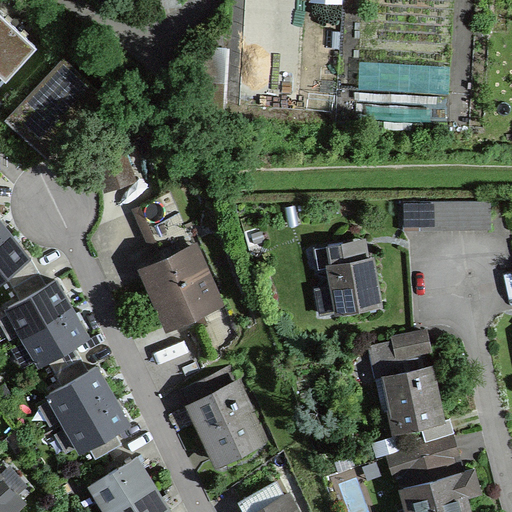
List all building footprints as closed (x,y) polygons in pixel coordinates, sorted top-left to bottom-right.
[(245,0),(239,105),(336,111),(342,0),(245,0)] [(0,9),(0,86),(38,44),(0,9)] [(200,113),(219,132),(220,130),(224,47),(203,46),(200,113)] [(100,93),(64,59),(9,118),(45,152),(100,93)] [(133,177),(123,148),(95,158),(105,187),(133,177)] [(170,194),(139,208),(153,238),(157,236),(163,247),(189,235),(170,194)] [(420,201),(403,201),(403,231),(420,231),(420,229),(420,201)] [(420,201),(420,229),(435,229),(435,201),(420,201)] [(435,201),(435,229),(449,229),(449,201),(435,201)] [(449,201),(449,229),(464,229),(464,201),(449,201)] [(464,201),(464,229),(478,229),(477,201),(464,201)] [(477,201),(478,229),(491,228),(491,201),(477,201)] [(0,279),(6,274),(28,257),(8,232),(0,237),(0,279)] [(317,287),(322,313),(379,303),(371,257),(368,257),(345,261),(343,250),(342,242),(315,247),(318,267),(331,265),(334,284),(317,287)] [(193,247),(145,268),(170,323),(217,301),(193,247)] [(368,257),(367,250),(343,250),(345,261),(368,257)] [(28,257),(6,274),(13,286),(38,271),(28,257)] [(38,271),(13,286),(20,299),(46,284),(38,271)] [(24,333),(71,307),(55,279),(46,284),(20,299),(8,306),(24,333)] [(47,359),(73,344),(88,335),(71,307),(24,333),(41,362),(47,359)] [(426,330),(393,337),(394,340),(397,354),(424,348),(430,347),(426,330)] [(394,340),(371,345),(385,409),(391,408),(396,429),(439,420),(434,400),(438,399),(430,365),(427,365),(424,348),(397,354),(394,340)] [(73,344),(47,359),(55,372),(81,357),(73,344)] [(81,357),(55,372),(62,385),(88,370),(81,357)] [(65,420),(112,393),(96,366),(88,370),(62,385),(49,392),(65,420)] [(212,392),(236,381),(229,366),(185,388),(194,406),(214,396),(212,392)] [(194,406),(192,406),(218,461),(259,441),(245,412),(250,409),(236,381),(212,392),(214,396),(194,406)] [(0,401),(10,395),(3,382),(0,383),(0,401)] [(88,445),(115,430),(128,422),(112,393),(65,420),(82,449),(88,445)] [(122,442),(115,430),(88,445),(96,457),(122,442)] [(403,447),(398,432),(371,441),(376,456),(403,447)] [(452,436),(404,450),(410,468),(427,463),(458,453),(452,436)] [(468,511),(463,494),(480,490),(474,468),(463,471),(432,479),(427,463),(410,468),(404,450),(390,454),(396,476),(400,475),(410,511),(468,511)] [(463,471),(458,453),(427,463),(432,479),(463,471)] [(106,509),(152,481),(137,455),(91,483),(106,509)] [(380,474),(375,461),(362,466),(366,479),(380,474)] [(0,511),(10,511),(24,501),(0,473),(0,511)] [(280,479),(241,500),(247,511),(251,511),(283,495),(284,497),(289,495),(280,479)] [(108,511),(160,511),(169,507),(152,481),(106,509),(108,511)] [(251,511),(292,511),(284,497),(283,495),(251,511)]
